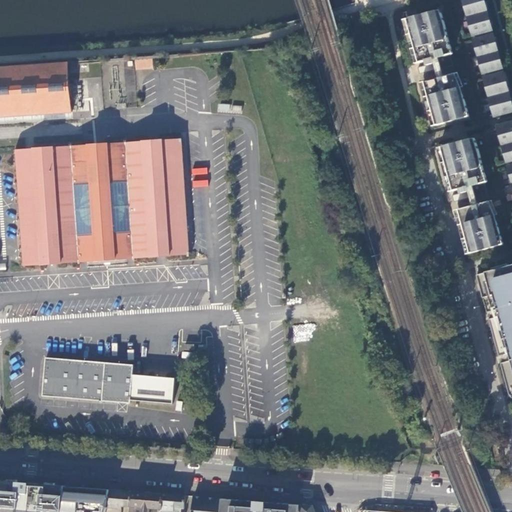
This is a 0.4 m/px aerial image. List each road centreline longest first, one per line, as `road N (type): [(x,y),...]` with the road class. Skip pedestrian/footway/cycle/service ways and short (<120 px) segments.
road 1 (secondary): [(0,458),(334,483)]
road 2 (residential): [(460,131),(420,143),(499,406),(511,420)]
road 3 (secondary): [(334,483),(511,494)]
